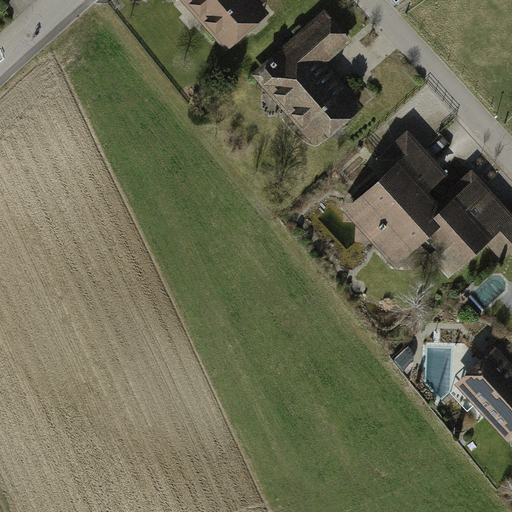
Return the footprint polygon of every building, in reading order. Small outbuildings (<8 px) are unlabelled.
[(176,0),(225,57),(274,16),(260,0),(176,0)] [(324,16),(253,79),(317,150),(365,108),(328,66),(351,46),(324,16)] [(389,171),(345,212),(395,267),(427,238),(436,248),(432,252),(453,275),(487,245),(501,260),(511,250),(511,215),(476,176),(443,206),(430,191),(447,175),(409,134),(380,161),(389,171)] [(319,349),(367,414),(382,403),(333,338),(319,349)] [(511,362),(498,347),(457,385),(509,441),(511,438),(511,362)] [(397,361),(407,373),(417,364),(407,353),(397,361)]
